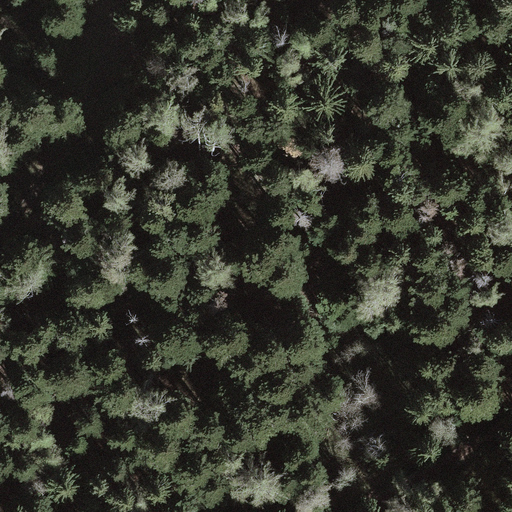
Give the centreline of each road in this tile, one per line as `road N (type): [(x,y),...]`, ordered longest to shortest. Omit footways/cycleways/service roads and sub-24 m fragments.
road 1 (track): [(0,235),(79,118),(120,0)]
road 2 (track): [(511,406),(445,463),(352,511)]
